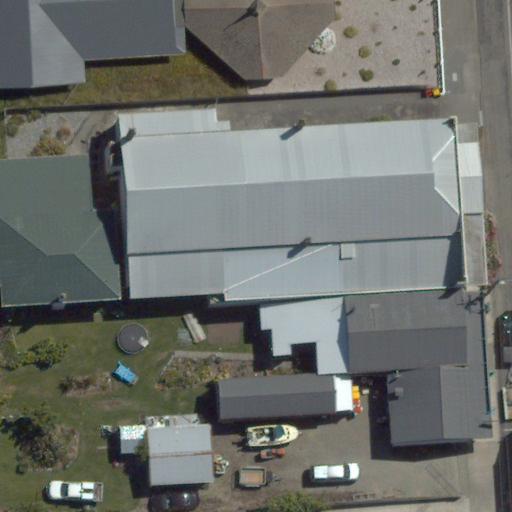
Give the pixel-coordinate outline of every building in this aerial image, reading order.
[(0,0),(0,86),(84,81),(82,59),(185,53),(181,0),(0,0)] [(184,0),(185,25),(245,80),(282,77),(335,14),(334,0),(184,0)] [(457,117),(123,135),(132,303),(466,285),(457,117)] [(89,154),(0,159),(0,283),(1,283),(2,307),(123,300),(118,207),(93,208),(89,154)] [(477,291),(346,298),(350,374),(481,368),(477,291)] [(484,439),(479,370),(388,375),(392,444),(484,439)] [(334,375),(218,382),(220,420),(336,413),(334,375)] [(83,422),(21,424),(22,472),(84,471),(83,422)] [(209,423),(147,428),(151,485),(213,481),(209,423)]
